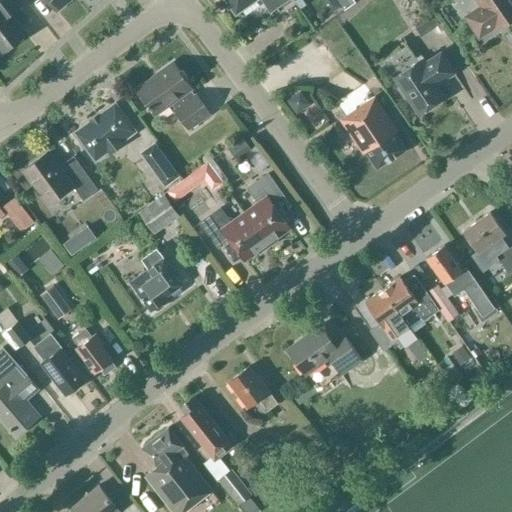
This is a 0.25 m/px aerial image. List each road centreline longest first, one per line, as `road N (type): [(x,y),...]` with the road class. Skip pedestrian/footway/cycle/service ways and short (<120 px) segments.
road 1 (tertiary): [(6,511),(129,405),(361,237)]
road 2 (residential): [(177,11),(195,19),(361,237)]
road 3 (residential): [(0,119),(177,11)]
road 4 (tertiary): [(361,237),(511,129)]
